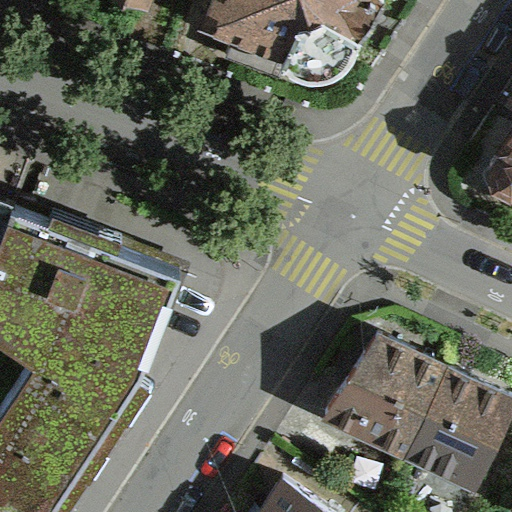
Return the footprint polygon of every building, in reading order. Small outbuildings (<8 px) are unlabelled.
[(347,50),(353,41),(356,31),(320,7),(318,0),(210,0),(205,15),(257,35),(285,45),(281,56),(285,58),(287,55),(298,62),(309,66),(320,66),(330,63),(342,56),(347,50)] [(318,0),(320,7),(356,31),(359,33),(377,5),(380,0),(318,0)] [(511,128),(500,146),(490,161),(495,177),(511,185),(511,128)] [(0,194),(0,230),(12,199),(0,194)] [(12,199),(0,230),(0,319),(136,371),(142,363),(180,261),(63,217),(15,198),(14,200),(12,199)] [(117,400),(136,371),(0,319),(0,511),(41,511),(53,496),(57,490),(68,496),(89,466),(78,458),(96,432),(107,439),(127,408),(117,400)] [(326,408),(406,446),(446,360),(378,328),(348,374),(326,408)] [(511,390),(470,370),(446,360),(406,446),(474,477),(511,398),(511,390)] [(261,505),(256,511),(344,511),(283,471),(261,505)]
